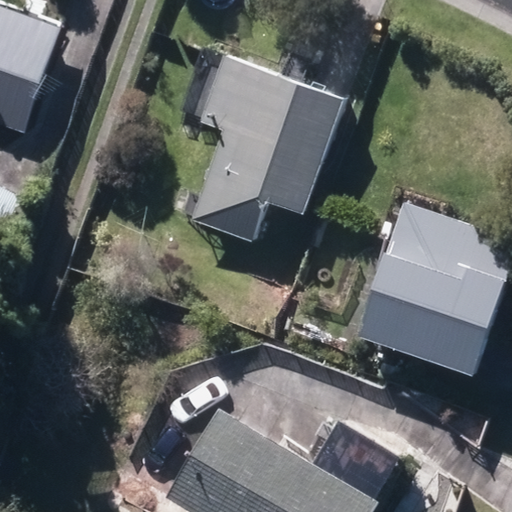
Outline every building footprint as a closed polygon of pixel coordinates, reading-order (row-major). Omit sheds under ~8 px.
[(0,127),(27,137),(65,31),(0,8),(0,127)] [(193,226),(254,246),(269,205),(308,219),(348,103),(226,61),(203,125),(226,133),(193,226)] [(0,256),(27,201),(0,187),(0,256)] [(361,338),(475,379),(511,275),(511,240),(449,218),(453,207),(399,188),(380,242),(394,247),(361,338)] [(170,501),(189,511),(376,511),(381,504),(378,503),(394,473),(334,438),(317,466),(222,411),(170,501)]
